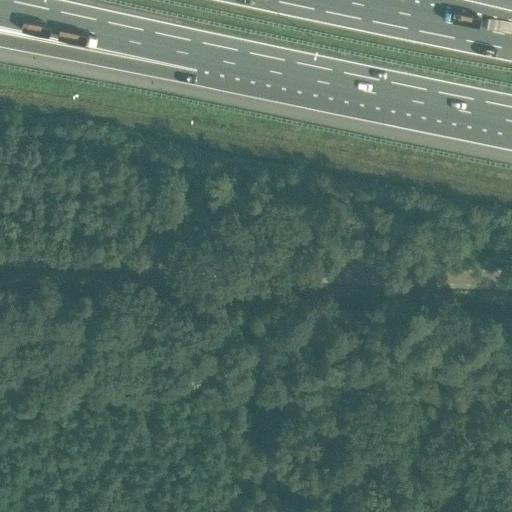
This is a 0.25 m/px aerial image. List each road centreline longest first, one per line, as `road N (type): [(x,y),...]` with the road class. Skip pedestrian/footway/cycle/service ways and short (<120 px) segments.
road 1 (unclassified): [(511,285),(0,257)]
road 2 (motorway): [(0,3),(324,80)]
road 3 (motorway): [(0,39),(225,83),(324,80)]
road 4 (motorway): [(324,80),(511,115)]
road 5 (motorway): [(511,36),(340,0)]
